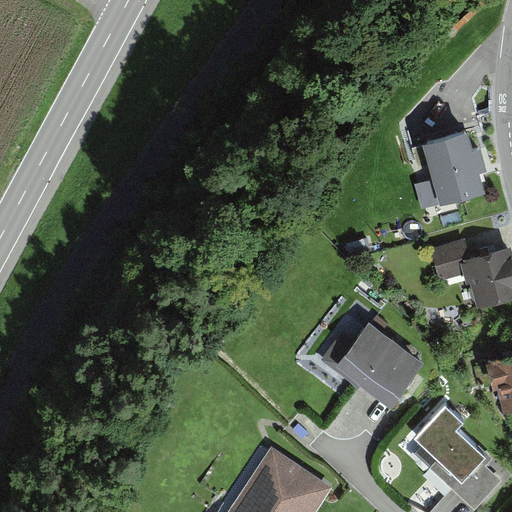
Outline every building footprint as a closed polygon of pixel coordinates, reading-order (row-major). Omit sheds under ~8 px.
[(474,150),(469,132),(423,144),(433,179),(440,204),(440,206),(487,194),(481,173),(487,171),(481,147),(474,150)] [(440,204),(433,179),(415,184),(422,209),(440,204)] [(511,298),(511,248),(511,246),(467,259),(462,240),(431,249),(440,283),(465,276),(467,284),(472,282),(479,307),(511,298)] [(425,363),(370,321),(337,365),(392,407),(425,363)] [(511,353),(472,364),(480,394),(499,389),(505,413),(510,411),(511,420),(511,353)] [(469,422),(446,400),(412,436),(438,460),(430,469),(476,511),(504,480),(488,466),(495,458),(463,428),(469,422)] [(272,448),(229,511),(316,511),(332,488),(272,448)]
